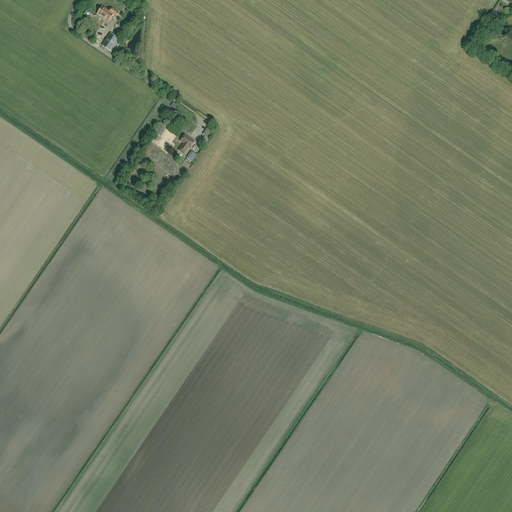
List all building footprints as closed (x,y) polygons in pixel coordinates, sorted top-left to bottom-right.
[(97,15),(105,20),(106,21),(107,21),(108,22),(112,16),(115,19),(118,13),(112,8),(109,12),(102,7),(97,15)] [(120,40),(110,33),(101,46),(111,53),(120,40)] [(154,130),(155,130),(156,131),(155,133),(158,134),(164,125),(160,122),(154,130)] [(212,132),(208,128),(203,135),(208,138),(212,132)] [(194,142),(185,135),(180,141),(183,144),(178,151),(184,155),(189,148),(190,148),(194,142)] [(196,155),(191,152),(186,158),(191,162),(196,155)]
